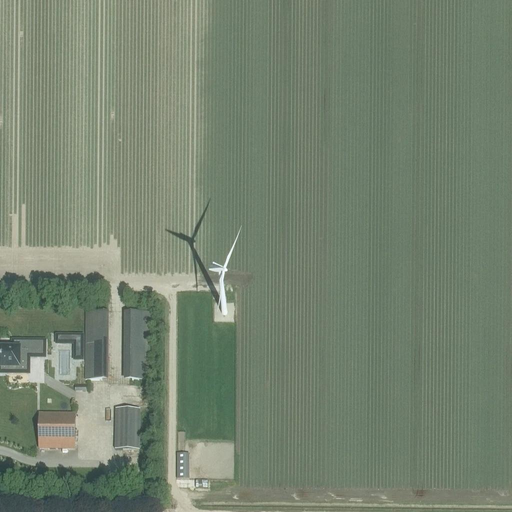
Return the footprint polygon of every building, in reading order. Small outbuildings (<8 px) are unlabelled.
[(149,310),(124,311),(125,379),(151,378),(149,310)] [(108,312),(85,312),(87,379),(109,379),(108,312)] [(13,350),(0,349),(0,373),(15,373),(16,361),(22,361),(22,357),(44,357),(44,342),(13,342),(13,350)] [(142,451),(142,447),(140,447),(140,410),(115,410),(114,451),(142,451)] [(74,450),(74,415),(39,415),(39,450),(74,450)]
